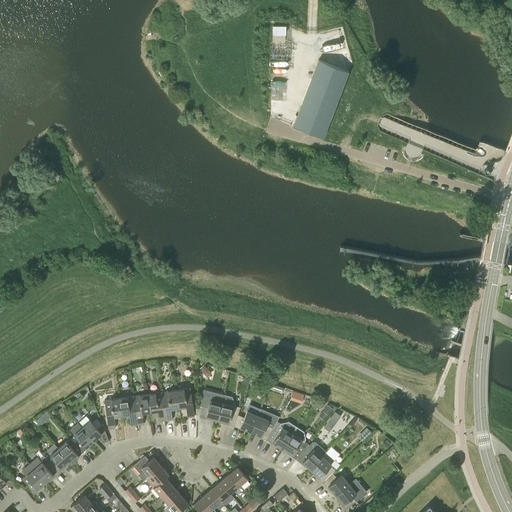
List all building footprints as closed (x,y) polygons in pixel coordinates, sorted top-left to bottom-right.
[(286,32),(286,23),(273,23),(273,32),(286,32)] [(324,138),(349,72),(318,59),(293,125),(324,138)] [(483,168),(484,169),(483,171),(483,172),(494,177),(497,170),(488,166),(486,165),(484,164),(483,165),(482,166),(482,167),(483,168)] [(271,383),(270,389),(282,393),(284,387),(271,383)] [(187,417),(195,416),(191,388),(176,390),(178,407),(186,406),(187,417)] [(293,389),(290,398),(302,401),(305,392),(293,389)] [(178,407),(176,390),(162,392),(166,420),(172,419),(171,408),(178,407)] [(162,392),(148,394),(150,411),(157,410),(159,421),(166,420),(162,392)] [(150,411),(148,394),(133,396),(138,424),(144,423),(142,412),(150,411)] [(223,395),(221,402),(217,419),(228,422),(227,424),(234,426),(237,414),(238,414),(238,412),(239,408),(236,407),(232,397),(223,395)] [(133,396),(119,398),(122,415),(129,414),(130,425),(138,424),(133,396)] [(122,415),(119,398),(104,400),(108,429),(116,427),(114,416),(122,415)] [(217,419),(221,402),(210,399),(208,407),(202,405),(199,417),(206,419),(206,417),(217,419)] [(328,415),(332,409),(328,405),(323,411),(328,415)] [(258,415),(251,431),(261,435),(260,437),(266,440),(276,421),(277,421),(279,417),(260,409),(258,415)] [(237,414),(234,426),(240,428),(240,426),(251,431),(258,415),(247,410),(244,417),(238,414),(237,414)] [(340,415),(334,411),(331,416),(336,420),(340,415)] [(82,427),(93,440),(105,430),(102,424),(97,428),(90,420),(82,427)] [(277,421),(276,421),(266,440),(272,443),(273,442),(282,448),(292,433),(296,427),(289,422),(281,423),(277,421)] [(78,422),(70,429),(79,439),(77,441),(73,436),(71,438),(83,452),(87,448),(86,447),(93,440),(82,427),(78,422)] [(27,424),(21,429),(25,434),(31,429),(27,424)] [(292,433),(282,448),(291,454),(290,455),(296,459),(304,448),(305,446),(307,444),(304,442),(306,440),(304,432),(296,427),(292,433)] [(83,452),(71,438),(67,442),(66,441),(58,448),(69,461),(71,463),(79,456),(83,452)] [(69,461),(58,448),(54,443),(46,450),(52,457),(48,461),(59,473),(63,469),(62,467),(69,461)] [(305,446),(304,448),(296,459),(301,463),(302,462),(310,469),(322,456),(326,452),(317,444),(311,451),(305,446)] [(326,452),(322,456),(310,469),(319,476),(317,478),(322,482),(333,473),(336,470),(330,465),(334,459),(326,452)] [(154,456),(149,460),(145,454),(133,464),(140,473),(139,475),(143,480),(146,478),(161,465),(154,456)] [(35,457),(29,463),(34,468),(45,482),(53,475),(54,477),(59,473),(48,461),(44,455),(39,459),(42,461),(40,463),(35,457)] [(34,468),(29,463),(21,469),(26,475),(22,479),(34,494),(39,490),(38,488),(45,482),(34,468)] [(169,474),(161,465),(146,478),(153,486),(156,483),(157,484),(165,476),(166,476),(169,474)] [(229,473),(239,485),(240,485),(243,489),(250,484),(246,479),(248,478),(238,466),(229,473)] [(239,485),(229,473),(220,480),(230,492),(239,485)] [(333,473),(322,482),(327,487),(328,486),(335,495),(349,483),(341,474),(337,478),(333,473)] [(156,483),(153,486),(161,495),(173,485),(166,476),(165,476),(157,484),(156,483)] [(234,497),(230,492),(220,480),(211,488),(225,503),(225,504),(234,497)] [(349,483),(335,495),(342,503),(341,504),(345,510),(356,501),(352,496),(360,489),(353,480),(349,483)] [(109,488),(105,483),(100,487),(100,491),(102,494),(106,491),(109,488)] [(173,485),(161,495),(166,501),(162,504),(164,507),(168,504),(180,493),(173,485)] [(106,491),(102,494),(106,498),(113,492),(109,488),(106,491)] [(225,503),(211,488),(202,496),(213,507),(215,505),(218,509),(225,503)] [(287,493),(283,488),(274,495),(279,501),(287,493)] [(133,489),(127,494),(130,497),(136,493),(133,489)] [(176,511),(188,503),(180,493),(168,504),(175,511),(176,511)] [(261,501),(267,496),(265,493),(258,498),(261,501)] [(75,511),(80,511),(91,503),(84,494),(70,506),(75,511)] [(207,511),(213,507),(202,496),(194,503),(201,511),(207,511)] [(255,497),(251,500),(256,506),(260,503),(255,497)] [(253,509),(256,506),(251,500),(248,503),(253,509)] [(91,503),(80,511),(98,511),(99,511),(102,510),(97,505),(95,507),(91,503)] [(269,507),(265,503),(260,507),(264,511),(269,507)]
